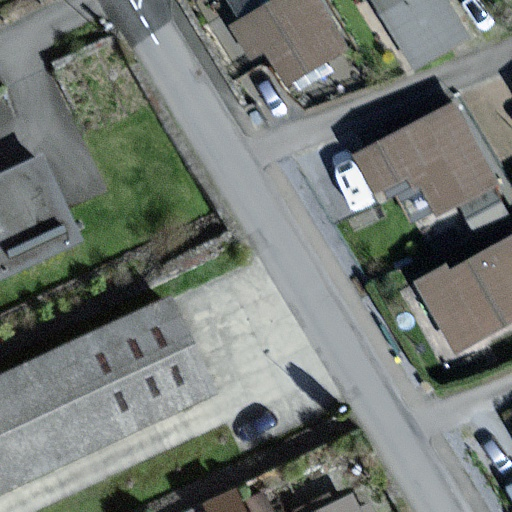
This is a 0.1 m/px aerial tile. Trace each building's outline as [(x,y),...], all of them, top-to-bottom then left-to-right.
[(344,53),(314,0),(285,0),(230,31),(252,70),(270,59),(285,86),(344,53)] [(470,36),(449,0),(374,0),(413,68),(470,36)] [(457,102),(445,109),(354,155),(376,197),(412,178),(434,220),(501,186),(457,102)] [(0,178),(0,280),(74,247),(35,163),(0,178)] [(511,321),(511,238),(418,288),(453,353),(511,321)] [(164,300),(142,311),(0,381),(0,500),(212,395),(164,300)]
